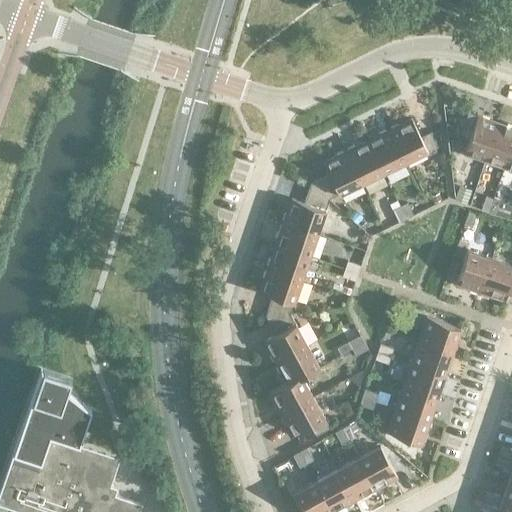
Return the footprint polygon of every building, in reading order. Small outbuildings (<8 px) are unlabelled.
[(464,153),(484,160),(497,122),(467,112),(462,126),(472,130),(464,153)] [(411,118),(388,129),(404,162),(436,146),(428,132),(420,137),(411,118)] [(511,140),(511,127),(497,122),(484,160),(503,167),(511,140)] [(404,162),(388,129),(366,140),(383,172),(404,162)] [(383,172),(366,140),(345,150),(361,183),(383,172)] [(511,140),(503,167),(511,169),(511,140)] [(361,183),(345,150),(323,161),(328,173),(310,182),(328,199),(361,183)] [(328,199),(310,182),(303,202),(291,197),(283,222),(317,233),(328,199)] [(456,200),(468,204),(472,192),(460,188),(456,200)] [(430,196),(433,203),(441,199),(438,192),(430,196)] [(485,195),(480,209),(488,211),(492,198),(485,195)] [(500,200),(492,198),(488,211),(495,214),(500,200)] [(406,202),(399,206),(405,218),(413,215),(406,202)] [(405,218),(399,206),(392,209),(398,222),(405,218)] [(348,217),(355,223),(361,217),(354,210),(348,217)] [(476,213),(468,211),(463,224),(471,227),(476,213)] [(317,233),(283,222),(275,244),(309,256),(317,233)] [(309,256),(275,244),(267,267),(301,279),(309,256)] [(455,283),(479,292),(491,258),(467,249),(462,263),(459,270),(455,283)] [(511,268),(511,264),(491,258),(479,292),(502,299),(511,268)] [(454,260),(452,268),(459,270),(462,263),(454,260)] [(346,261),(344,268),(357,273),(360,265),(346,261)] [(301,279),(267,267),(259,291),(271,295),(265,315),(290,313),(301,279)] [(357,273),(344,268),(342,276),(355,280),(357,273)] [(511,268),(502,299),(511,303),(511,268)] [(395,297),(393,305),(406,310),(409,302),(395,297)] [(307,345),(290,313),(265,315),(275,334),(263,340),(275,362),(307,345)] [(426,316),(417,340),(452,352),(460,328),(426,316)] [(364,341),(360,334),(347,341),(351,348),(364,341)] [(452,352),(417,340),(410,362),(444,374),(452,352)] [(367,348),(364,341),(351,348),(355,355),(367,348)] [(393,348),(379,343),(377,351),(390,356),(393,348)] [(319,367),(307,345),(275,362),(286,382),(287,383),(301,376),(301,377),(319,367)] [(390,356),(377,351),(374,358),(388,363),(390,356)] [(444,374),(410,362),(402,385),(436,397),(444,374)] [(358,387),(364,372),(361,370),(347,378),(358,387)] [(287,383),(286,382),(269,392),(281,414),(312,397),(301,377),(301,376),(287,383)] [(436,397),(402,385),(394,408),(428,420),(436,397)] [(377,393),(364,389),(361,397),(375,401),(377,393)] [(329,427),(312,397),(281,414),(293,436),(311,426),(316,435),(329,427)] [(375,401),(361,397),(359,404),(372,409),(375,401)] [(428,420),(394,408),(386,432),(420,443),(428,420)] [(355,436),(348,424),(341,428),(348,440),(355,436)] [(348,440),(341,428),(334,432),(340,444),(348,440)] [(119,458),(49,434),(38,468),(10,459),(0,489),(0,503),(7,506),(26,511),(138,511),(142,504),(114,494),(117,488),(110,485),(119,458)] [(379,445),(357,457),(375,489),(396,477),(379,445)] [(511,449),(501,446),(497,455),(511,460),(511,449)] [(313,459),(306,447),(299,451),(306,463),(313,459)] [(306,463),(299,451),(292,454),(298,467),(306,463)] [(511,460),(497,455),(494,465),(511,470),(506,483),(511,485),(511,460)] [(375,489),(357,457),(336,469),(353,500),(375,489)] [(332,511),(353,500),(336,469),(315,480),(332,511)] [(332,511),(315,480),(293,492),(303,511),(332,511)] [(511,485),(506,483),(502,497),(485,491),(482,501),(511,511),(511,485)] [(511,511),(482,501),(479,510),(484,511),(511,511)]
